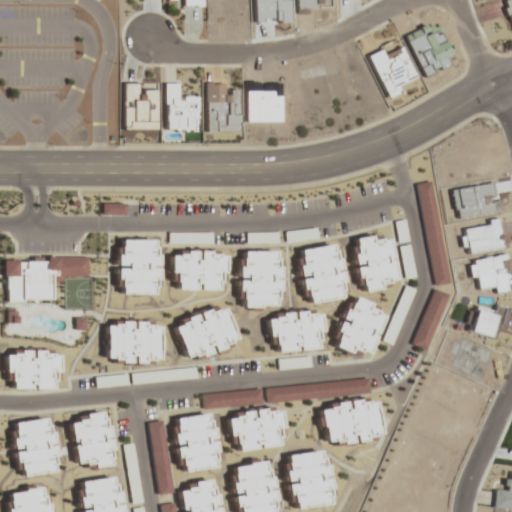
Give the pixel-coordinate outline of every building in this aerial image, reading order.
[(365,55),(384,99),(400,92),(397,85),(414,78),(401,48),(385,55),(382,48),(365,55)] [(120,131),(156,131),(156,83),(120,83),(120,131)] [(196,132),(196,94),(175,94),(175,83),(161,83),(162,132),(196,132)] [(237,92),(223,92),(223,83),(203,83),(203,132),(237,132),(237,92)] [(414,183),(431,286),(447,283),(429,181),(414,183)] [(407,240),(403,219),(392,221),(396,242),(407,240)] [(209,233),(167,233),(167,243),(209,243),(209,233)] [(244,243),(274,243),(274,233),(244,233),(244,243)] [(394,279),(388,239),(378,240),(377,234),(348,239),(356,292),(388,287),(387,280),(394,279)] [(156,239),(114,239),(114,294),(156,294),(156,239)] [(294,249),(301,303),(343,298),(336,244),(294,249)] [(413,277),(409,245),(397,246),(401,278),(413,277)] [(168,251),(168,290),(216,290),(216,281),(223,281),(222,250),(168,251)] [(279,252),(235,252),(235,307),(279,307),(279,252)] [(49,301),(49,279),(87,278),(86,258),(2,260),(2,302),(49,301)] [(380,341),(390,345),(413,290),(403,286),(380,341)] [(445,295),(432,289),(408,344),(422,350),(445,295)] [(384,311),(348,298),(329,346),(365,360),(384,311)] [(182,360),(235,345),(223,305),(171,320),(182,360)] [(321,350),(319,311),(266,314),(268,353),(321,350)] [(158,363),(158,321),(103,320),(103,362),(158,363)] [(57,352),(5,352),(5,389),(57,389),(57,352)] [(276,358),(276,369),(307,369),(307,358),(276,358)] [(197,379),(197,368),(93,376),(94,387),(197,379)] [(263,388),(264,403),(367,395),(366,380),(263,388)] [(260,404),(259,389),(199,394),(200,409),(260,404)] [(317,405),(322,447),(376,440),(371,398),(317,405)] [(277,407),(225,414),(230,452),(282,445),(277,407)] [(75,415),(76,421),(67,422),(74,469),(112,464),(105,410),(75,415)] [(218,467),(210,412),(169,419),(177,473),(218,467)] [(9,422),(14,476),(56,472),(51,418),(9,422)] [(171,493),(161,420),(145,422),(156,495),(171,493)] [(123,444),(130,505),(141,504),(134,442),(123,444)] [(323,449),(280,456),(288,510),(331,504),(323,449)] [(228,465),(232,511),(275,511),(270,461),(228,465)] [(74,482),(78,511),(121,511),(117,476),(74,482)] [(219,511),(215,479),(184,483),(185,490),(177,491),(179,511),(219,511)] [(4,491),(6,511),(47,511),(45,487),(4,491)] [(160,511),(175,511),(174,502),(159,504),(160,511)]
